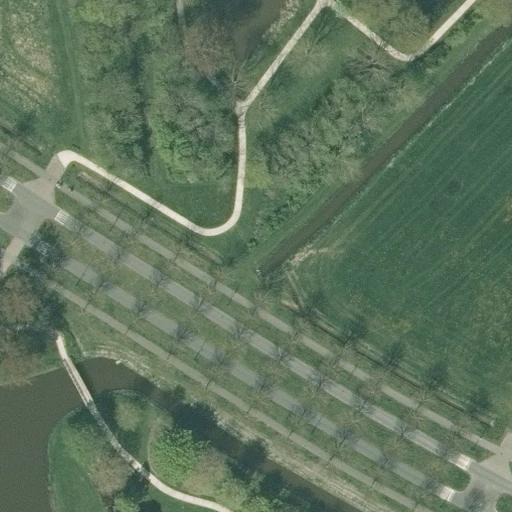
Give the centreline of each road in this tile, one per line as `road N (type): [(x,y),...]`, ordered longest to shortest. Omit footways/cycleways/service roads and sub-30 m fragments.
road 1 (tertiary): [(511,488),(348,397),(0,179)]
road 2 (tertiary): [(0,221),(368,451),(482,511)]
